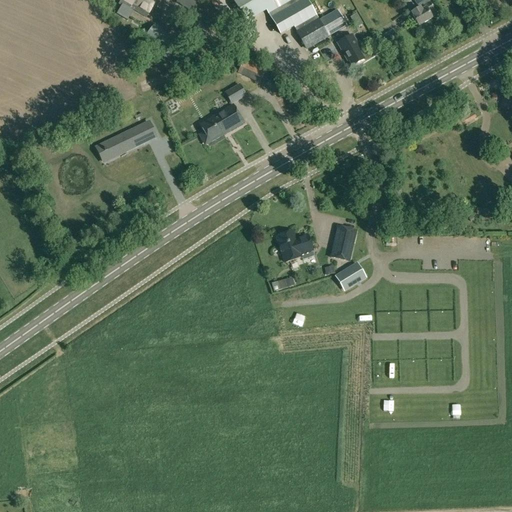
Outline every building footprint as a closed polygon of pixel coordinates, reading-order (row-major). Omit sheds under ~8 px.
[(147,18),(156,0),(121,0),(119,4),(130,10),(131,8),(147,18)] [(306,0),(233,0),(245,20),(266,9),(272,19),(306,0)] [(329,37),(307,0),(306,0),(272,20),(281,34),(294,27),(307,50),(329,37)] [(428,0),(413,0),(419,8),(412,13),(413,15),(413,16),(419,26),(432,18),(429,13),(435,10),(428,0)] [(338,10),(320,20),(329,37),(347,26),(338,10)] [(118,12),(117,15),(127,21),(129,18),(118,12)] [(168,60),(180,45),(154,25),(149,33),(145,29),(138,37),(168,60)] [(379,46),(396,36),(393,29),(376,40),(379,46)] [(353,66),(364,60),(360,52),(361,51),(352,36),(339,43),(345,52),(343,53),(348,61),(350,61),(353,66)] [(260,84),(268,68),(245,57),(238,74),(260,84)] [(232,105),(247,96),(240,84),(225,93),(232,105)] [(201,126),(205,133),(203,134),(202,137),(205,142),(207,142),(210,141),(212,140),(213,141),(216,140),(215,138),(217,137),(217,139),(220,137),(219,136),(230,129),(231,130),(244,123),(234,106),(213,118),(201,126)] [(149,125),(102,146),(108,159),(147,141),(143,133),(151,129),(149,125)] [(350,262),(357,231),(338,227),(331,258),(350,262)] [(300,255),(314,251),(309,236),(295,240),(293,231),(277,236),(286,263),(301,258),(300,255)] [(407,236),(394,236),(394,245),(407,245),(407,236)] [(365,278),(357,264),(336,277),(344,290),(365,278)]
